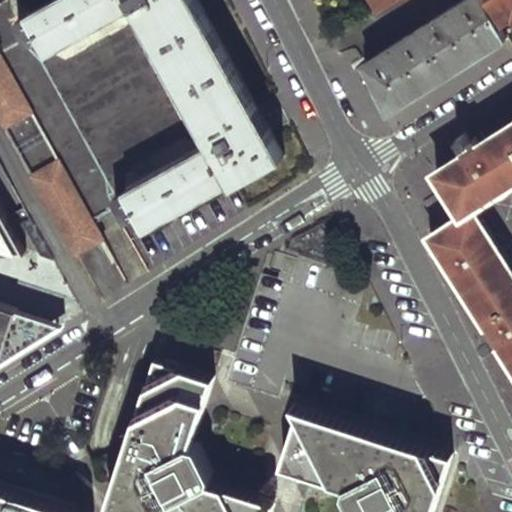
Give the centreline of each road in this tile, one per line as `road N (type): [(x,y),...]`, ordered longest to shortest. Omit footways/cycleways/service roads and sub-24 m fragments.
road 1 (residential): [(361,164),(0,388)]
road 2 (residential): [(361,164),(511,448)]
road 3 (residential): [(274,0),(361,164)]
road 4 (residential): [(511,70),(361,164)]
